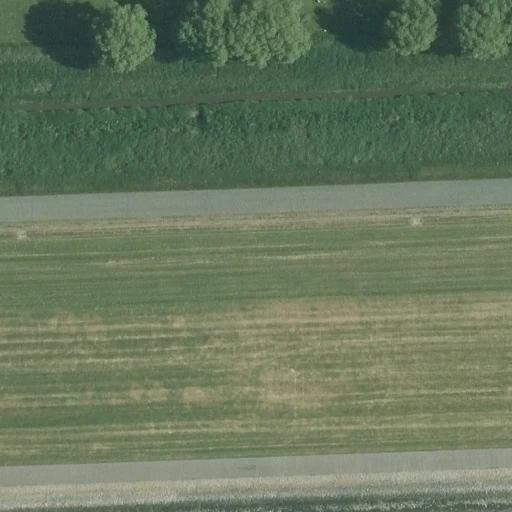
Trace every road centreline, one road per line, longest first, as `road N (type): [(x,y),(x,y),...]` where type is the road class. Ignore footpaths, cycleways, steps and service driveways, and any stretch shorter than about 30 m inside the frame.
road 1 (track): [(511,458),(0,478)]
road 2 (residential): [(511,199),(0,218)]
